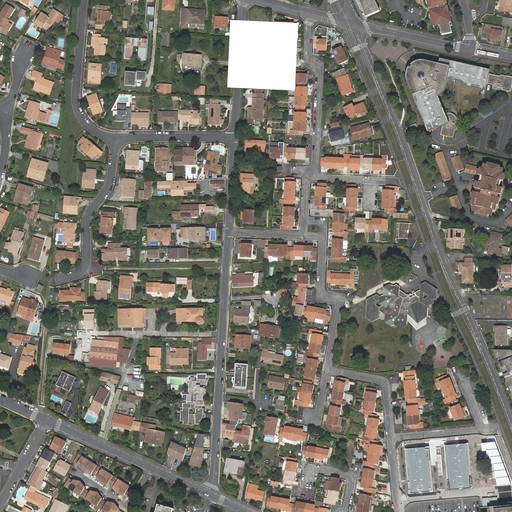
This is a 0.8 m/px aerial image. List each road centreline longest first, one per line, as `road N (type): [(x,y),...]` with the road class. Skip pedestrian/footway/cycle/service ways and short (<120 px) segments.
road 1 (residential): [(511,422),(356,24)]
road 2 (residential): [(228,232),(212,495)]
road 3 (residential): [(306,177),(315,167),(320,68),(306,59),(309,13)]
road 4 (residential): [(114,139),(112,180),(87,218),(86,262),(60,280)]
road 5 (residential): [(84,0),(76,110),(114,139)]
road 6 (residential): [(327,369),(339,300),(320,295),(323,236)]
road 7 (residential): [(242,0),(233,138)]
